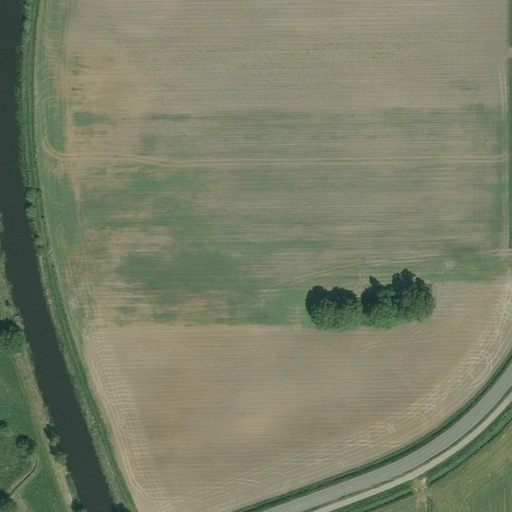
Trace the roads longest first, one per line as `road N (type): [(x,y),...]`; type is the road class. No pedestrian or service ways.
road 1 (tertiary): [(279,511),(439,445),(511,370)]
road 2 (track): [(0,283),(72,511)]
